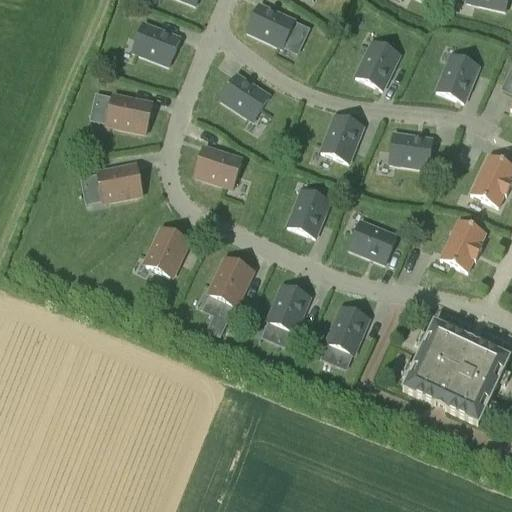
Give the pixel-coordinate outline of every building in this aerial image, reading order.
[(171,0),(195,9),(198,0),(171,0)] [(467,0),(466,6),(505,15),(507,0),(467,0)] [(294,25),(259,9),(246,36),(282,52),(294,25)] [(180,42),(176,41),(143,28),(132,56),(168,70),(180,42)] [(355,81),(382,94),(399,59),(372,46),(355,81)] [(464,107),(476,76),(478,71),(451,59),(436,96),(464,107)] [(253,126),(269,101),(236,79),(220,104),(253,126)] [(146,137),(151,109),(112,101),(106,129),(146,137)] [(348,168),(363,131),(335,120),(320,156),(348,168)] [(389,168),(427,174),(432,144),(393,138),(389,168)] [(242,165),(203,153),(194,180),(233,192),(242,165)] [(511,186),(510,186),(511,182),(511,171),(488,160),(470,199),(498,212),(504,199),(506,200),(511,187),(511,186)] [(142,199),(137,171),(97,178),(102,206),(142,199)] [(315,242),(321,227),(329,206),(301,195),(287,231),(315,242)] [(458,225),(441,260),(440,264),(468,277),(473,264),(475,265),(482,252),(480,251),(486,238),(458,225)] [(360,226),(348,254),(385,268),(396,241),(360,226)] [(170,284),(188,246),(162,233),(144,272),(170,284)] [(234,312),(252,275),(226,263),(209,300),(234,312)] [(294,338),(310,302),(282,290),(267,326),(294,338)] [(353,360),(362,339),(368,323),(341,312),(325,348),(353,360)] [(467,342),(433,327),(402,393),(478,429),(509,362),(476,346),(477,343),(469,339),(467,342)]
